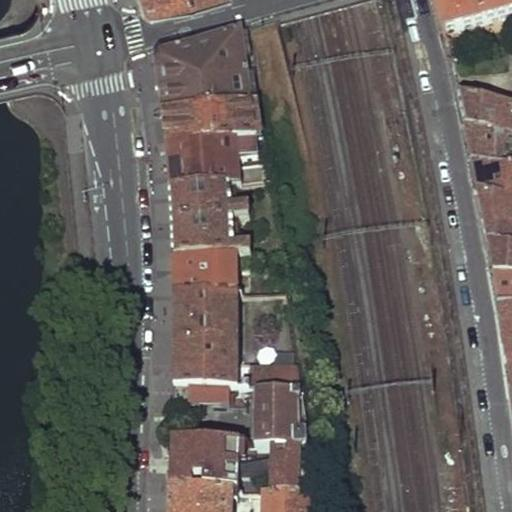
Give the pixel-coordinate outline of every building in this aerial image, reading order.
[(511,0),(434,0),(438,9),(445,36),(511,15),(511,0)] [(160,92),(163,117),(255,110),(243,34),(201,46),(159,57),(153,67),(160,92)] [(466,130),(511,138),(511,111),(459,100),(463,116),(466,130)] [(163,117),(167,152),(260,143),(255,110),(163,117)] [(471,167),(511,174),(511,138),(466,130),(469,151),(471,167)] [(167,152),(172,197),(232,192),(269,188),(269,169),(253,172),(252,180),(238,182),(236,165),(267,161),(265,144),(260,143),(167,152)] [(478,195),(511,201),(511,174),(471,167),(475,182),(478,195)] [(172,197),(174,229),(234,223),(241,222),(240,215),(234,216),(232,192),(172,197)] [(490,248),(511,250),(511,201),(478,195),(484,223),(490,248)] [(174,229),(176,264),(249,261),(252,260),(250,250),(235,251),(234,223),(174,229)] [(494,278),(511,279),(511,250),(490,248),(494,278)] [(176,264),(176,299),(238,300),(236,276),(249,276),(249,261),(176,264)] [(501,309),(511,308),(511,279),(494,278),(501,309)] [(176,299),(176,394),(226,397),(254,397),(299,398),(303,397),(299,372),(241,368),(238,300),(176,299)] [(511,308),(501,309),(508,367),(511,367),(511,308)] [(176,394),(176,410),(215,411),(216,404),(226,404),(226,397),(176,394)] [(254,397),(253,450),(274,451),(301,453),(313,452),(310,437),(299,436),(299,398),(254,397)] [(248,450),(175,446),(173,494),(228,496),(234,496),(244,496),(247,496),(247,486),(232,486),(232,462),(247,462),(248,450)] [(274,451),(274,497),(306,498),(309,497),(301,453),(274,451)] [(173,494),(171,511),(227,511),(228,496),(173,494)] [(234,496),(235,509),(244,509),(244,496),(234,496)] [(307,511),(309,511),(309,506),(305,506),(306,498),(274,497),(266,497),(265,511),(307,511)]
